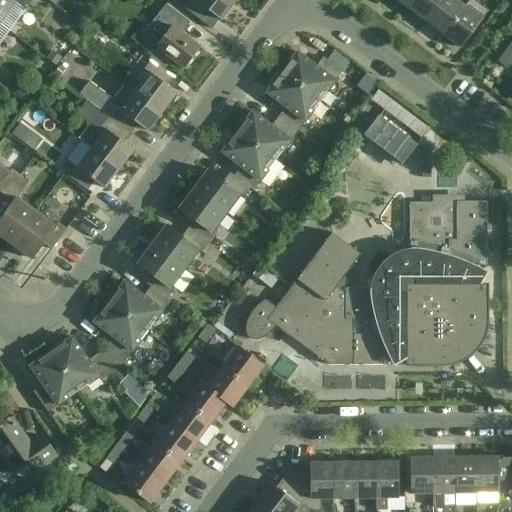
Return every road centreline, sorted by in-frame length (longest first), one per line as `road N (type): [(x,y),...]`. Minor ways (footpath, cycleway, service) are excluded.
road 1 (residential): [(291,0),(38,323),(0,312)]
road 2 (residential): [(207,511),(278,422),(511,418)]
road 3 (residential): [(511,144),(305,0)]
